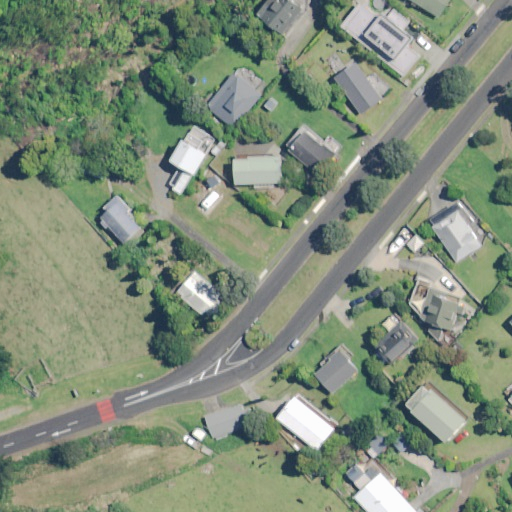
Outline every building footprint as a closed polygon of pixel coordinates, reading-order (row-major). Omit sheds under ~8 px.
[(307,13),(290,0),(274,0),(258,21),(285,42),(307,13)] [(389,9),(378,0),(372,7),(383,16),(389,9)] [(412,0),(441,18),(451,0),(412,0)] [(405,47),(396,37),(381,50),(390,60),(405,47)] [(355,59),(332,77),(364,118),(387,101),(384,97),(392,90),(376,70),(368,76),(355,59)] [(262,97),(236,75),(216,98),(211,93),(203,103),(235,130),(262,97)] [(327,145),(325,147),(308,133),(292,152),(321,175),(336,156),(338,154),(327,145)] [(171,180),(178,186),(173,193),(184,201),(189,194),(183,189),(203,162),(195,156),(213,141),(207,134),(188,151),(190,152),(185,159),(182,156),(172,170),(176,173),(171,180)] [(218,150),(213,145),(202,155),(207,161),(218,150)] [(284,184),(283,158),(237,159),(238,185),(284,184)] [(109,176),(95,167),(89,174),(103,184),(109,176)] [(221,202),(216,196),(205,205),(211,211),(221,202)] [(110,233),(114,230),(126,243),(143,229),(129,213),(132,210),(121,197),(110,206),(101,215),(104,219),(100,222),(110,233)] [(483,248),(460,212),(434,228),(457,264),(483,248)] [(227,306),(220,299),(223,295),(198,272),(179,292),(204,316),(208,311),(216,319),(227,306)] [(163,286),(147,278),(141,289),(157,298),(163,286)] [(423,317),(441,343),(445,330),(452,333),(463,303),(432,292),(423,317)] [(511,302),(502,294),(491,307),(500,315),(511,302)] [(419,342),(398,318),(388,327),(392,332),(379,344),(394,362),(419,342)] [(362,371),(344,351),(316,375),(334,395),(362,371)] [(431,382),(413,403),(454,439),(473,418),(431,382)] [(336,429),(297,397),(280,418),(318,450),(336,429)] [(256,425),(248,404),(206,419),(213,440),(256,425)] [(199,427),(193,436),(204,444),(211,435),(199,427)] [(408,435),(398,447),(405,453),(416,441),(408,435)] [(385,438),(367,451),(374,460),(392,448),(385,438)] [(388,473),(379,463),(349,490),(355,497),(368,511),(416,511),(385,477),(388,473)]
